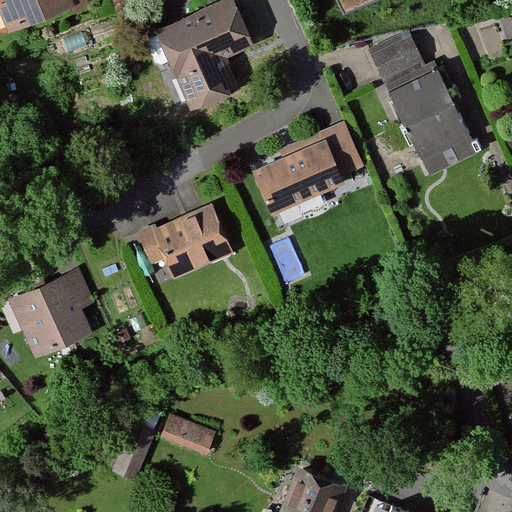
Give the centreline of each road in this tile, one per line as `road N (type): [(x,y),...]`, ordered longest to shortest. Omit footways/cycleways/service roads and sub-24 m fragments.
road 1 (residential): [(277,0),(298,49),(296,97),(276,118),(56,233)]
road 2 (residential): [(511,257),(466,285),(453,309),(453,335),(487,438),(511,479)]
